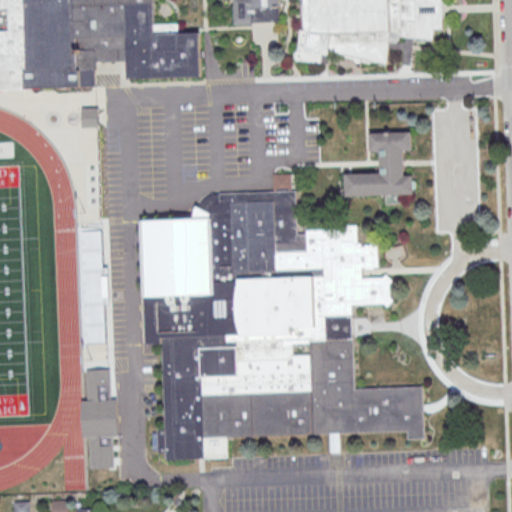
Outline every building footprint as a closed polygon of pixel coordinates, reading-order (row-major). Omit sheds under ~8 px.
[(0,0),(0,8),(8,8),(9,30),(0,30),(0,86),(96,86),(95,69),(96,69),(96,62),(128,62),(129,79),(202,76),(200,33),(179,33),(178,24),(154,24),(153,0),(0,0)] [(233,0),(234,25),(254,22),(281,22),(280,0),(305,0),(306,30),(300,30),(299,51),(296,52),(295,58),(298,61),(330,63),(331,49),(388,64),(390,48),(390,40),(397,43),(399,41),(401,40),(401,34),(405,35),(415,36),(434,39),(435,28),(444,28),(443,9),(442,0),(233,0)] [(415,36),(413,47),(411,65),(406,64),(403,64),(405,49),(390,48),(390,40),(397,43),(399,41),(404,42),(405,35),(415,36)] [(346,195),(414,193),(413,174),(405,174),(404,150),(413,149),(412,131),(370,132),(370,151),(380,151),(380,172),(345,173),(346,195)] [(425,440),(407,440),(407,431),(340,433),(340,453),(337,453),(331,453),(330,433),(205,438),(206,459),(167,460),(167,453),(159,454),(159,449),(153,450),(153,434),(158,433),(158,428),(166,428),(163,343),(147,344),(143,221),(194,219),(196,208),(204,200),(212,194),(296,192),(298,235),(307,234),(307,231),(342,230),(341,226),(358,226),(359,244),(361,244),(361,247),(378,246),(379,268),(362,268),(363,279),(384,278),(387,275),(393,282),(391,284),(391,305),(353,306),(355,390),(423,388),(425,440)] [(68,511),(68,500),(52,500),(52,511),(47,511),(68,511)] [(15,511),(29,511),(29,501),(15,501),(15,511)]
